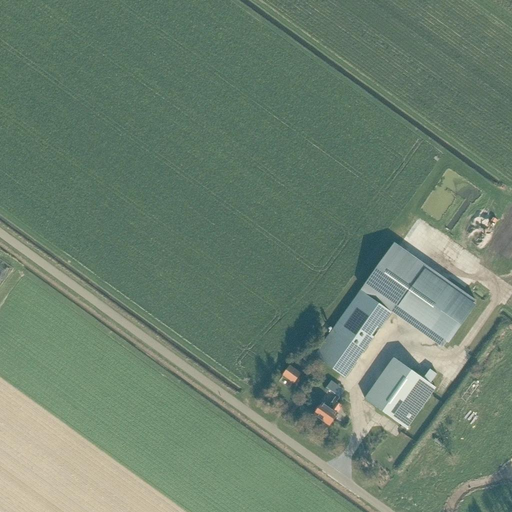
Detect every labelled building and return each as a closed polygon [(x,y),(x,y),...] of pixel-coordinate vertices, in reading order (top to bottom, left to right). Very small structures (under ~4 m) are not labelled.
[(362,291),(315,356),(346,378),(392,313),(386,308),(391,302),(446,342),(475,301),(395,244),(362,291)] [(407,429),(436,389),(430,384),(437,374),(430,369),(423,379),(394,358),(365,399),(407,429)] [(290,367),(282,378),(289,383),(291,381),(293,383),(300,374),(290,367)] [(474,380),(460,398),(466,402),(479,384),(474,380)] [(331,381),(326,388),(337,396),(339,398),(344,390),(331,381)] [(322,405),(314,416),(329,427),(337,415),(336,414),(341,407),(336,403),(340,398),(339,398),(337,396),(327,408),(322,405)] [(511,430),(493,441),(494,441),(495,441),(502,453),(500,454),(501,455),(507,451),(506,450),(511,446),(511,430)]
